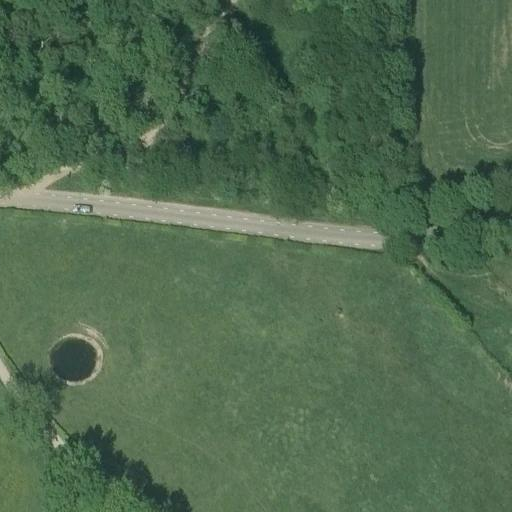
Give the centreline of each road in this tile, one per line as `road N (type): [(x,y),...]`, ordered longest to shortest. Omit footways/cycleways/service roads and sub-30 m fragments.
road 1 (unclassified): [(0,196),(369,240),(448,237),(511,221)]
road 2 (track): [(231,0),(197,47),(158,130),(114,155),(39,180),(28,197)]
road 3 (track): [(0,368),(52,440),(136,511)]
